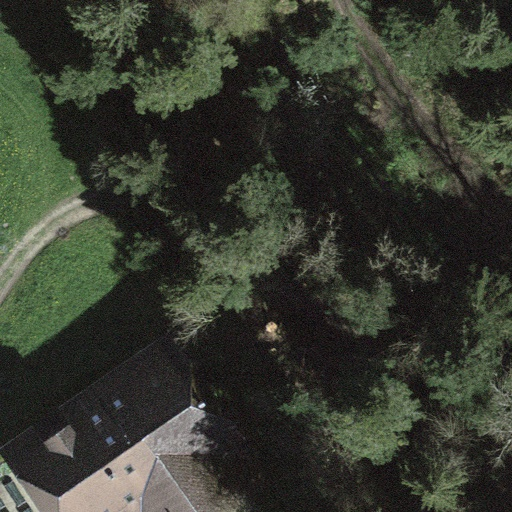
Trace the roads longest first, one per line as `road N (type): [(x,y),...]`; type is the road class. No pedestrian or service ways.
road 1 (track): [(511,363),(164,208),(90,203),(36,235),(0,285)]
road 2 (track): [(346,0),(458,178),(511,227)]
